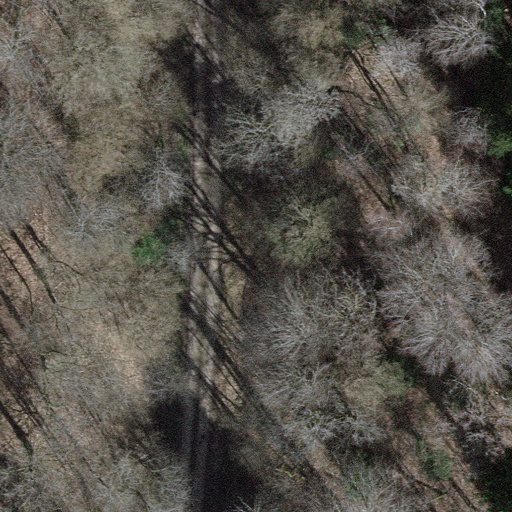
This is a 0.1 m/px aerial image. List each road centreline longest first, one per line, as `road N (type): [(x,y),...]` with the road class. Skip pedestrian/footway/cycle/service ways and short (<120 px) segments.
road 1 (track): [(190,511),(211,288),(211,0)]
road 2 (track): [(437,0),(511,239)]
